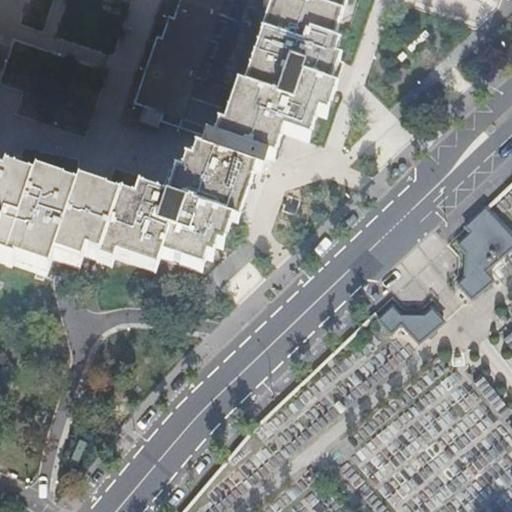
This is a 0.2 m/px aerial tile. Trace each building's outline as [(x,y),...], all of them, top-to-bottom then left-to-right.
[(183,0),(176,22),(172,21),(165,43),(158,41),(135,109),(166,120),(169,112),(198,121),(222,129),(223,127),(283,147),(288,133),(313,141),(321,115),(331,119),(341,91),(335,89),(340,75),(344,62),(338,59),(342,46),(337,44),(350,3),(344,1),(344,0),(183,0)] [(412,0),(482,26),(491,0),(412,0)] [(0,268),(10,272),(11,269),(48,281),(54,264),(81,273),(85,261),(92,263),(114,270),(117,262),(157,275),(161,261),(203,275),(208,261),(213,262),(218,250),(224,252),(233,224),(238,226),(250,189),(262,154),(214,139),(213,141),(206,138),(201,153),(195,151),(191,164),(185,163),(181,176),(175,175),(166,202),(139,194),(135,204),(122,200),(120,205),(95,197),(64,187),(62,193),(34,183),(32,188),(6,180),(3,185),(0,183),(0,268)] [(511,237),(484,210),(464,229),(469,235),(457,247),(465,257),(464,281),(456,287),(470,302),(492,283),(484,274),(511,249),(511,237)] [(400,318),(391,309),(377,322),(389,336),(400,327),(417,346),(442,325),(430,312),(423,318),(400,318)]
